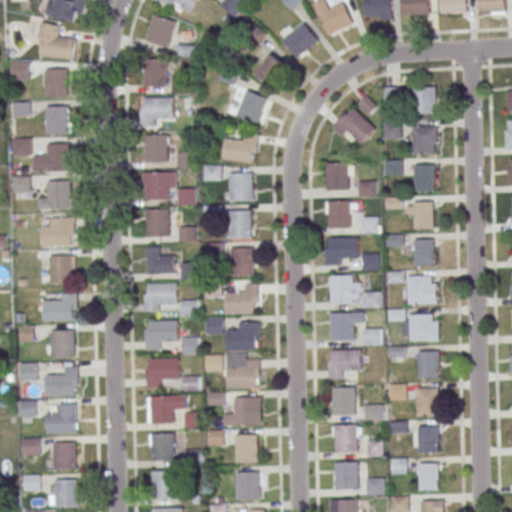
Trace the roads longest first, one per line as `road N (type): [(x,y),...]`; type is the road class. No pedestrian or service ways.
road 1 (residential): [(117,511),(107,68),(121,0)]
road 2 (residential): [(478,511),(468,49)]
road 3 (residential): [(296,511),(288,159),(301,118),(336,77)]
road 4 (residential): [(511,46),(387,54),(336,77)]
